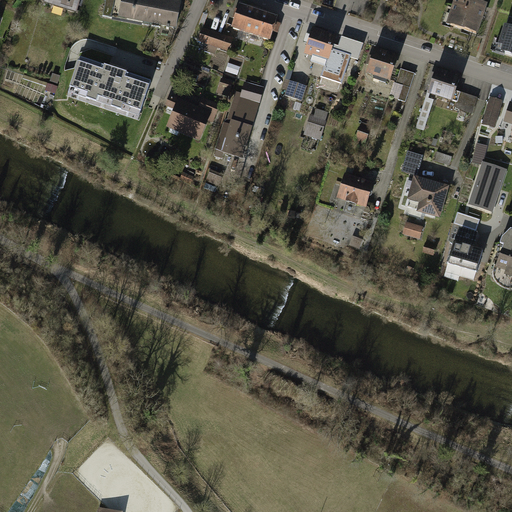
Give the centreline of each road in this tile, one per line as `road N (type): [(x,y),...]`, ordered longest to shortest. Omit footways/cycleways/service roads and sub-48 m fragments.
road 1 (track): [(187,511),(120,420),(93,336),(60,271)]
road 2 (residential): [(511,84),(259,0)]
